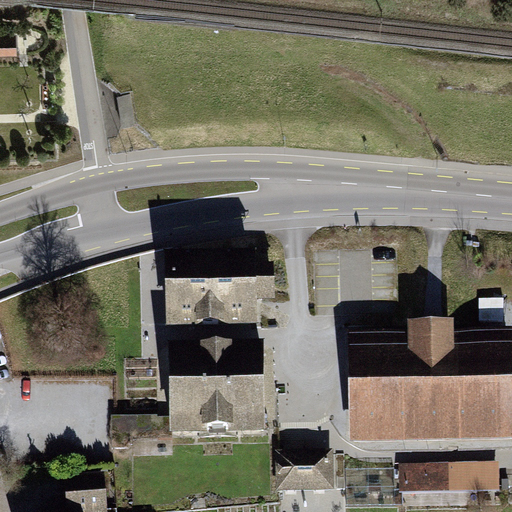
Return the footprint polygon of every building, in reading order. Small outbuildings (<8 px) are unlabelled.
[(11,29),(0,29),(0,52),(13,52),(11,29)] [(131,94),(118,96),(122,126),(135,124),(131,94)] [(259,253),(167,255),(169,332),(262,330),(261,303),(277,302),(276,265),(259,265),(259,253)] [(481,302),(481,322),(503,323),(503,302),(481,302)] [(408,334),(347,335),(349,447),(511,443),(511,331),(453,333),(453,324),(408,324),(408,334)] [(265,345),(168,347),(170,437),(267,435),(265,345)] [(335,451),(277,452),(278,494),(336,493),(335,451)] [(474,468),(401,469),(402,488),(474,486),(474,468)] [(107,511),(104,474),(65,478),(68,511),(107,511)]
